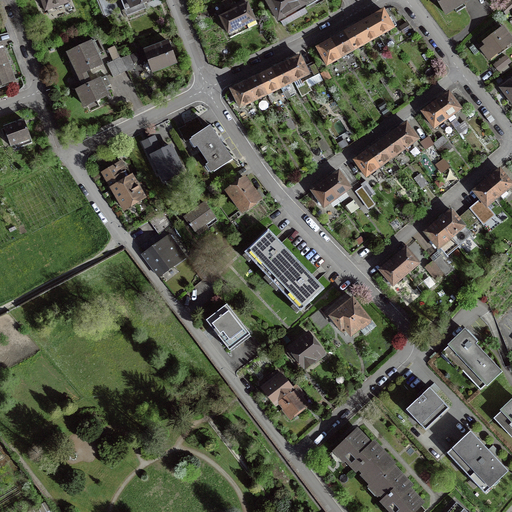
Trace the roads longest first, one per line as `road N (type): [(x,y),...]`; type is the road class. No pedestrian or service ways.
road 1 (residential): [(69,157),(291,456)]
road 2 (residential): [(460,72),(510,143),(357,279)]
road 3 (residential): [(291,456),(410,341),(357,279)]
road 4 (residential): [(460,72),(284,201)]
road 5 (residential): [(355,11),(205,90)]
road 6 (residential): [(205,90),(69,157)]
road 7 (track): [(0,308),(124,240)]
road 8 (residential): [(284,201),(205,90)]
